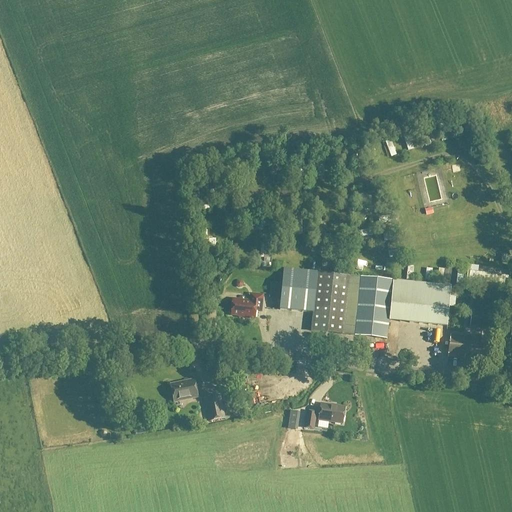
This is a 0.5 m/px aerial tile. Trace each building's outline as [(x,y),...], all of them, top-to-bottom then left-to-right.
[(386,142),(393,159),(398,157),(392,140),(386,142)] [(373,165),(378,164),(374,148),(369,149),(373,165)] [(227,169),(221,170),(226,187),(231,185),(227,169)] [(357,219),(370,217),(369,211),(356,213),(357,219)] [(258,231),(261,215),(254,214),(252,230),(258,231)] [(327,232),(328,223),(318,222),(318,231),(327,232)] [(263,264),(273,263),(272,245),(262,245),(263,264)] [(345,259),(323,257),(321,267),(344,270),(345,259)] [(312,314),(312,315),(310,332),(386,340),(388,322),(446,328),(451,288),(284,271),(280,311),(312,314)] [(505,278),(467,273),(465,285),(504,289),(505,278)] [(279,298),(282,285),(273,283),(271,296),(279,298)] [(230,316),(242,317),(242,318),(254,319),(255,310),(259,311),(259,313),(260,313),(261,297),(249,296),(249,302),(231,300),(231,308),(229,307),(228,309),(227,313),(228,315),(230,315),(230,316)] [(470,314),(469,326),(491,328),(492,316),(470,314)] [(483,362),(485,340),(449,336),(447,358),(483,362)] [(193,382),(169,386),(172,403),(196,398),(193,382)] [(218,397),(203,400),(208,423),(223,420),(218,397)] [(320,406),(317,421),(341,425),(343,409),(320,406)] [(297,414),(290,413),(288,430),(295,431),(297,414)] [(314,414),(306,413),(304,429),(312,430),(314,414)]
